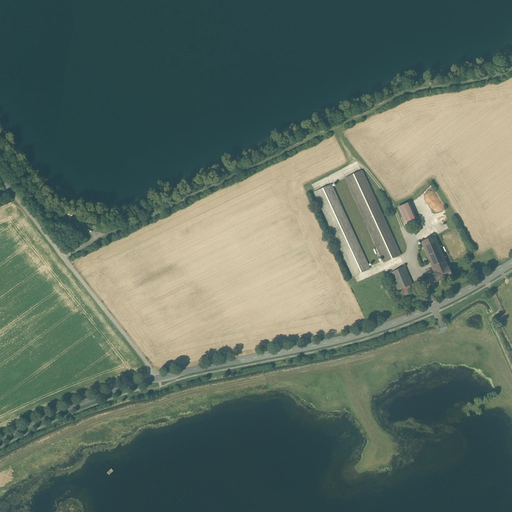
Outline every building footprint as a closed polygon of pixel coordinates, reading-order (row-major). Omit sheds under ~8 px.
[(400,255),(361,171),(346,178),(385,262),(400,255)] [(354,275),(369,269),(330,185),(315,191),(354,275)] [(405,222),(416,217),(409,202),(398,207),(405,222)] [(448,266),(434,236),(421,242),(434,272),(448,266)] [(412,284),(404,266),(390,273),(398,290),(412,284)] [(432,273),(437,282),(452,275),(448,266),(434,272),(432,273)]
